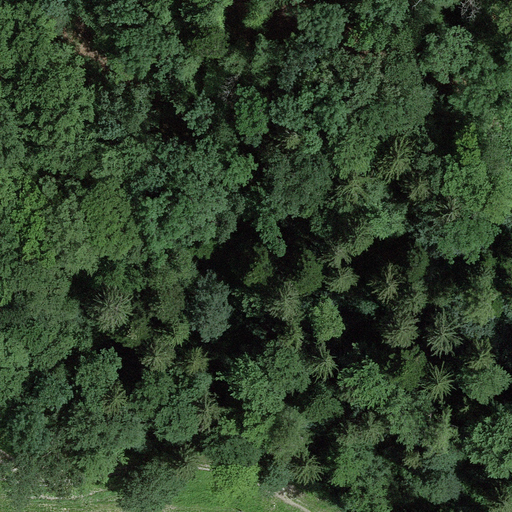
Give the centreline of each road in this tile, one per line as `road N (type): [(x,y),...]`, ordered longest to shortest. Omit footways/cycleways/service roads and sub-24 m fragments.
road 1 (track): [(337,511),(223,460),(62,478),(0,456)]
road 2 (track): [(511,64),(380,49),(279,0)]
